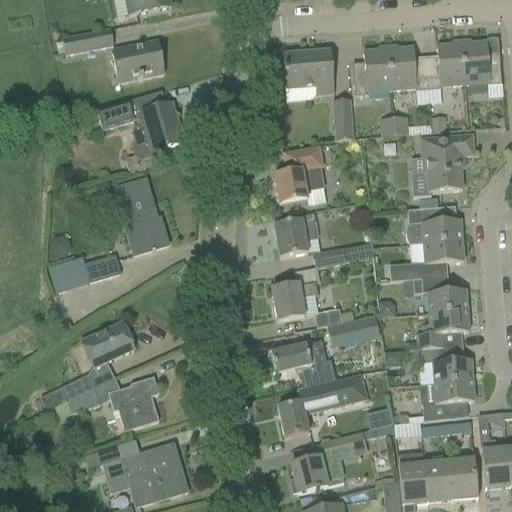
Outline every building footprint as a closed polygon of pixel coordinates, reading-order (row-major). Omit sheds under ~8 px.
[(122,0),(127,21),(170,12),(167,0),(122,0)] [(61,45),(64,60),(111,51),(108,35),(61,45)] [(469,45),(460,46),(463,90),(487,88),(487,91),(500,90),(498,57),(486,58),(485,47),(470,48),(469,45)] [(110,55),(117,89),(162,80),(155,46),(110,55)] [(437,82),(425,83),(426,95),(440,94),(439,92),(463,90),(460,46),(450,47),(450,50),(435,51),(437,82)] [(396,51),(386,52),(390,96),(414,94),(414,96),(426,95),(425,83),(414,84),(412,52),(396,54),(396,51)] [(390,96),(386,52),(377,52),(377,55),(362,56),(364,88),(353,89),(353,101),(366,100),(366,97),(390,96)] [(281,60),(284,94),(314,92),(315,100),(332,98),(329,56),(281,60)] [(160,96),(128,106),(133,125),(135,131),(133,132),(130,137),(133,145),(130,153),(135,167),(153,162),(152,158),(163,154),(182,148),(170,108),(164,110),(160,96)] [(122,108),(95,116),(101,135),(128,127),(133,125),(132,120),(128,106),(122,108)] [(332,108),(335,146),(350,145),(347,106),(332,108)] [(407,134),(406,122),(392,123),(393,141),(430,138),(429,132),(407,134)] [(393,141),(392,123),(379,125),(380,142),(393,141)] [(444,123),(431,124),(432,139),(445,138),(444,123)] [(413,202),(411,202),(411,203),(429,202),(429,201),(428,201),(428,198),(461,195),(458,161),(472,160),(471,140),(451,142),(418,145),(420,165),(429,164),(430,178),(411,180),(413,202)] [(272,181),(278,211),(306,205),(304,196),(321,193),(314,153),(282,159),(285,179),(272,181)] [(115,193),(127,233),(124,234),(132,261),(150,256),(151,258),(154,257),(154,255),(167,251),(159,223),(156,224),(144,185),(115,193)] [(422,249),(422,250),(460,247),(459,225),(423,228),(422,214),(436,213),(435,204),(417,206),(418,215),(406,216),(407,229),(405,233),(405,236),(404,239),(405,242),(406,246),(407,248),(408,250),(422,249)] [(315,243),(311,220),(298,222),(299,226),(273,230),(278,263),(298,260),(306,259),(303,245),(315,243)] [(47,248),(48,257),(55,262),(63,261),(68,254),(67,246),(61,240),(52,241),(47,248)] [(460,247),(422,250),(423,270),(442,269),(462,267),(460,247)] [(357,264),(355,253),(340,255),(340,252),(317,256),(310,258),(313,273),(342,267),(357,264)] [(82,270),(88,289),(119,280),(113,261),(82,270)] [(409,272),(410,286),(420,285),(419,271),(409,272)] [(420,285),(410,286),(412,299),(421,299),(420,285)] [(312,301),(315,300),(313,288),(299,291),(297,291),(297,290),(290,292),(270,295),(276,327),(295,323),(303,322),(304,322),(300,303),(312,301)] [(425,298),(427,319),(466,316),(464,295),(425,298)] [(339,328),(338,319),(337,314),(315,318),(312,318),(313,320),(315,333),(339,328)] [(416,347),(402,348),(402,356),(416,355),(441,353),(440,339),(467,337),(466,316),(427,319),(428,330),(421,330),(421,339),(415,340),(416,347)] [(373,321),(339,329),(342,339),(342,341),(344,350),(378,342),(373,321)] [(65,323),(55,329),(59,338),(70,333),(65,323)] [(82,345),(94,373),(132,356),(120,328),(82,345)] [(289,353),(270,358),(274,379),(297,374),(299,380),(297,381),(298,382),(299,381),(301,393),(315,390),(316,392),(334,388),(330,371),(326,372),(320,346),(314,348),(305,350),(289,353)] [(432,388),(432,389),(471,386),(469,365),(442,367),(441,353),(416,355),(419,390),(432,388)] [(58,393),(64,406),(94,394),(89,381),(58,393)] [(299,408),(276,413),(283,444),(307,438),(307,437),(303,420),(364,405),(359,382),(334,388),(316,392),(315,390),(301,393),(296,395),(299,408)] [(128,390),(129,391),(106,398),(111,416),(116,415),(123,438),(157,427),(157,426),(156,426),(149,403),(157,400),(152,383),(128,390)] [(392,421),(393,430),(409,429),(419,428),(422,426),(449,424),(448,409),(473,407),(471,386),(432,389),(434,408),(421,409),(422,421),(407,422),(405,420),(392,421)] [(94,394),(64,406),(68,417),(69,419),(99,410),(98,406),(94,394)] [(510,493),(505,453),(495,454),(495,444),(488,445),(486,426),(477,427),(483,496),(510,493)] [(469,428),(445,430),(446,439),(470,437),(469,428)] [(409,429),(393,430),(394,440),(394,444),(410,442),(410,438),(409,429)] [(428,431),(419,432),(420,441),(429,440),(429,441),(446,439),(445,430),(428,431)] [(354,439),(319,448),(323,462),(363,452),(360,438),(354,439)] [(116,452),(94,458),(97,470),(98,472),(104,470),(111,494),(127,489),(133,511),(134,511),(148,508),(149,508),(162,504),(181,499),(173,471),(178,469),(172,450),(153,455),(130,462),(125,464),(120,465),(116,452)] [(422,457),(396,460),(397,471),(399,500),(400,511),(412,511),(413,510),(426,509),(423,469),(422,457)] [(94,458),(84,461),(88,473),(97,470),(94,458)] [(293,485),(289,486),(292,498),(296,497),(296,500),(316,495),(325,493),(342,489),(335,459),(323,462),(318,463),(289,470),(293,485)] [(472,464),(448,466),(451,507),(476,504),(472,464)] [(0,485),(23,479),(19,465),(0,470),(0,485)] [(448,466),(423,469),(426,509),(451,507),(448,466)] [(382,490),(384,511),(399,511),(398,489),(382,490)]
